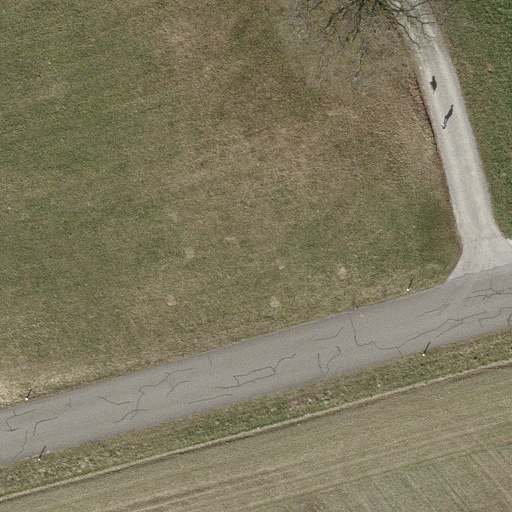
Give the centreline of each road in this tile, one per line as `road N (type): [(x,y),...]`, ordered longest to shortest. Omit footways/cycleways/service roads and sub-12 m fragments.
road 1 (tertiary): [(511,292),(0,432)]
road 2 (track): [(496,296),(444,99),(408,0)]
